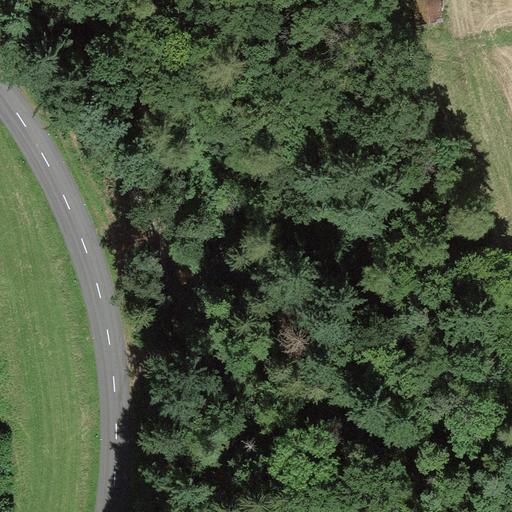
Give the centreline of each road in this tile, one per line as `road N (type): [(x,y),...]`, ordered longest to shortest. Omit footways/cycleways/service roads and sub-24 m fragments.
road 1 (tertiary): [(111,511),(116,392),(101,296),(54,173),(0,89)]
road 2 (track): [(395,0),(407,35),(444,41),(511,31)]
